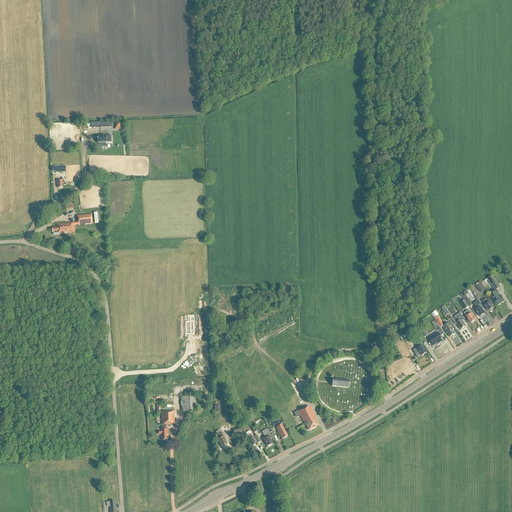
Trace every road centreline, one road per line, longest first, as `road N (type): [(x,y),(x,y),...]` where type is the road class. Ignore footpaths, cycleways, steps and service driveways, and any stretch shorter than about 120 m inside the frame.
road 1 (track): [(382,400),(372,61),(384,0)]
road 2 (track): [(0,242),(26,241),(77,259),(104,290),(122,511)]
road 3 (primary): [(189,511),(326,440)]
road 4 (primary): [(383,407),(511,324)]
road 5 (track): [(174,511),(176,389)]
